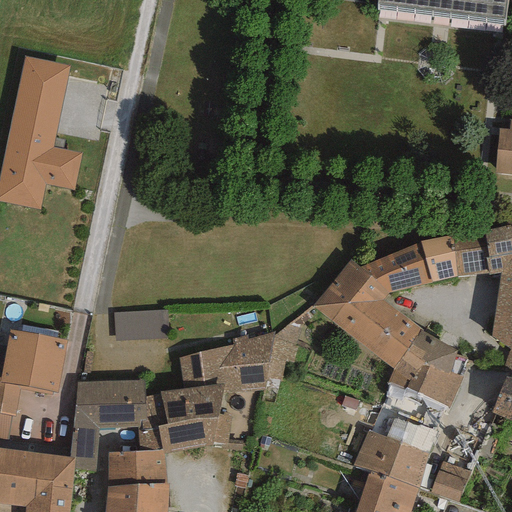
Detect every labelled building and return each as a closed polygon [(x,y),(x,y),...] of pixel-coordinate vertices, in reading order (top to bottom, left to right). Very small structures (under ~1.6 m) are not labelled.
[(506,0),(376,0),(376,8),(504,23),(506,0)] [(69,69),(25,59),(0,169),(0,199),(40,208),(45,186),(72,192),(81,153),(52,146),(69,69)] [(511,119),(509,119),(508,129),(498,129),(494,173),(511,174),(511,119)] [(509,225),(484,231),(488,257),(485,257),(487,273),(488,275),(500,273),(490,337),(511,350),(511,226),(510,227),(509,225)] [(452,234),(420,241),(432,283),(457,276),(487,273),(485,257),(488,257),(484,231),(452,234)] [(420,241),(357,268),(389,292),(432,283),(420,241)] [(357,268),(348,261),(312,307),(392,369),(421,331),(382,301),(389,292),(357,268)] [(168,311),(112,312),(112,341),(168,340),(168,311)] [(299,330),(287,326),(274,335),(266,378),(280,380),(283,363),(292,364),(295,348),(299,330)] [(66,340),(9,330),(0,378),(0,377),(0,414),(14,417),(19,390),(51,395),(51,392),(57,393),(66,340)] [(457,352),(421,331),(392,369),(386,383),(390,385),(447,408),(449,409),(461,377),(459,376),(466,359),(455,355),(457,352)] [(199,352),(178,358),(182,389),(223,385),(221,393),(263,391),(266,378),(274,335),(273,332),(248,339),(247,335),(231,339),(232,345),(199,352)] [(511,378),(505,376),(490,413),(511,421),(511,378)] [(76,383),(69,457),(75,458),(73,470),(95,471),(98,429),(137,428),(140,421),(146,419),(145,396),(143,381),(76,383)] [(182,389),(159,392),(145,396),(146,419),(140,421),(137,428),(138,451),(162,450),(163,455),(165,454),(212,445),(225,447),(231,416),(217,414),(221,393),(223,385),(182,389)] [(390,385),(370,432),(427,455),(447,408),(390,385)] [(370,432),(368,431),(353,466),(368,472),(418,488),(427,455),(370,432)] [(69,457),(0,448),(0,504),(25,507),(23,511),(68,511),(73,470),(75,458),(69,457)] [(138,451),(107,453),(107,486),(166,484),(165,454),(163,455),(162,450),(138,451)] [(470,472),(443,461),(429,494),(456,505),(470,472)] [(409,511),(418,488),(368,472),(357,505),(378,511),(409,511)] [(103,511),(166,511),(168,484),(166,484),(107,486),(103,511)]
